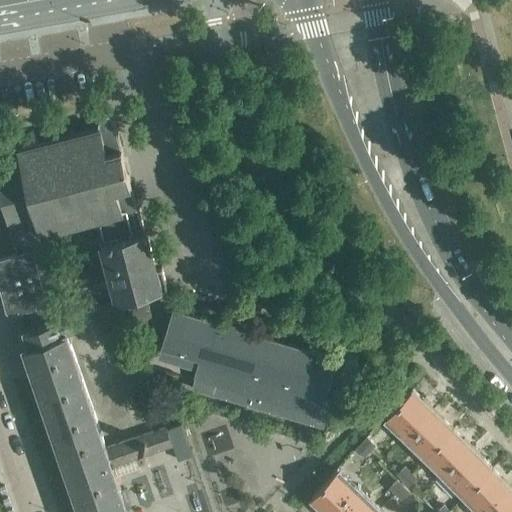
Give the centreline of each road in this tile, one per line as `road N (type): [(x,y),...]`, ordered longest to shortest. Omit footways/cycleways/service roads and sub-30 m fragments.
road 1 (tertiary): [(312,32),(390,210),(511,379)]
road 2 (tertiary): [(511,340),(435,220),(403,140),(372,0)]
